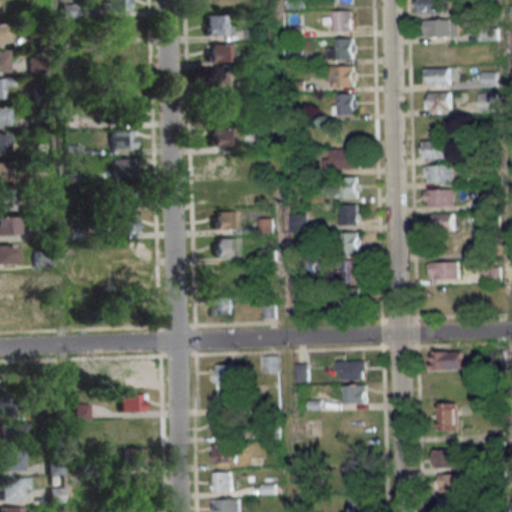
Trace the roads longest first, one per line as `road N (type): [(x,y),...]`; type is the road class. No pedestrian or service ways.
road 1 (residential): [(0,348),(511,330)]
road 2 (residential): [(405,511),(390,0)]
road 3 (residential): [(177,511),(163,0)]
